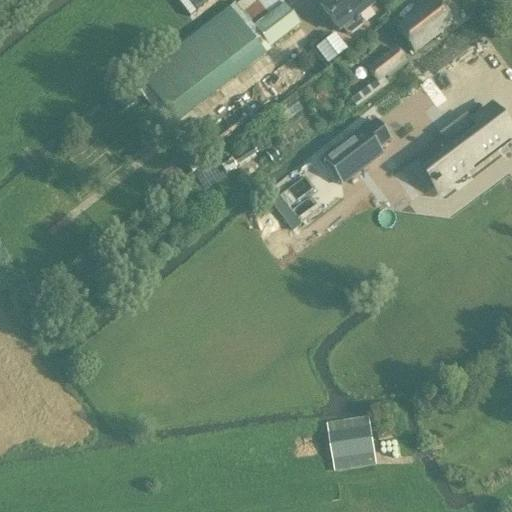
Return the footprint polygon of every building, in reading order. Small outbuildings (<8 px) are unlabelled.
[(195,0),(202,9),(213,0),(195,0)] [(366,0),(328,0),(319,7),(339,33),(342,30),(346,36),(350,36),(361,28),(362,23),(358,18),(372,7),(366,0)] [(413,54),(452,24),(433,1),(395,30),(413,54)] [(268,51),(268,50),(269,51),(299,27),(283,7),(253,30),(253,31),(234,6),(139,78),(175,126),(270,54),(268,51)] [(394,50),(367,71),(377,84),(405,63),(394,50)] [(409,103),(398,115),(417,133),(428,121),(409,103)] [(438,151),(410,173),(429,197),(432,194),(434,197),(442,191),(440,188),(455,176),(458,179),(502,144),(486,123),(467,138),(470,141),(466,143),(455,129),(443,138),(455,152),(445,160),(438,151)] [(368,134),(317,174),(335,197),(375,166),(370,160),(382,151),(368,134)] [(252,147),(231,161),(232,161),(236,168),(237,169),(258,156),(252,147)] [(272,151),(266,156),(273,165),(279,161),(272,151)] [(232,161),(221,168),(225,175),(236,168),(232,161)] [(198,164),(190,171),(193,175),(201,168),(198,164)] [(456,242),(450,233),(497,201),(484,183),(442,212),(432,198),(412,212),(440,253),(456,242)] [(277,198),(270,203),(292,233),(300,227),(277,198)] [(370,429),(328,435),(333,462),(375,455),(370,429)] [(388,429),(380,431),(383,442),(392,439),(388,429)]
